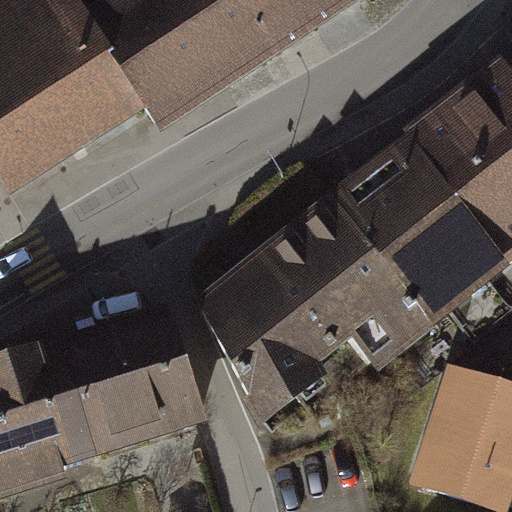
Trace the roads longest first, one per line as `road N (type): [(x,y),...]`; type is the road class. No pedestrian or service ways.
road 1 (residential): [(455,0),(414,44),(133,205)]
road 2 (residential): [(250,511),(172,278),(133,205)]
road 3 (residential): [(133,205),(0,285)]
